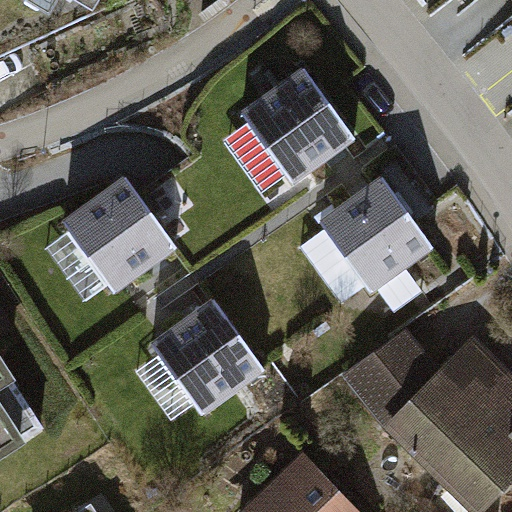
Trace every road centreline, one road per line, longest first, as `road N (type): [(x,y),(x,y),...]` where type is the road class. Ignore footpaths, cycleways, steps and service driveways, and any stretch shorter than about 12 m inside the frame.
road 1 (residential): [(0,145),(120,99),(253,13)]
road 2 (residential): [(511,198),(367,0)]
